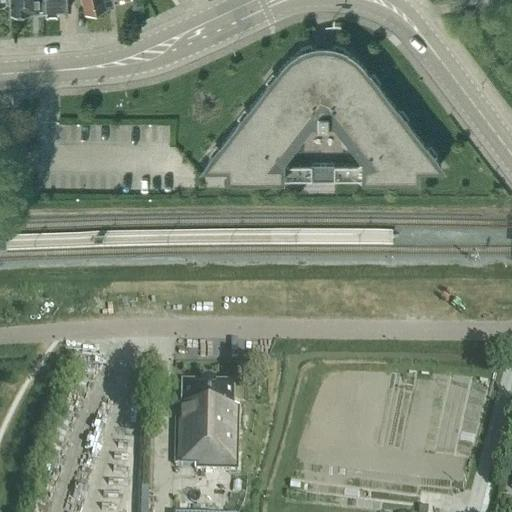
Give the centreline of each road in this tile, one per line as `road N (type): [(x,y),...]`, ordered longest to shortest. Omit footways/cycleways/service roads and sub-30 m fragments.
road 1 (unclassified): [(511,330),(188,327),(0,335)]
road 2 (tertiary): [(48,72),(146,65),(322,0)]
road 3 (tertiary): [(243,0),(137,47),(48,72)]
road 4 (tertiary): [(322,0),(350,2),(403,26),(459,82)]
